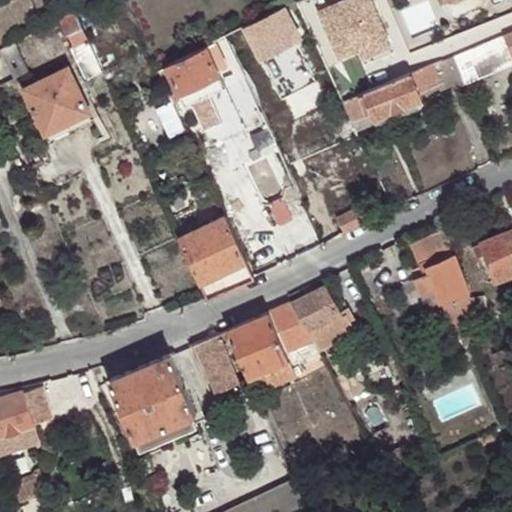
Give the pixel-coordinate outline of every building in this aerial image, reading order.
[(323,0),(307,0),(304,1),(310,13),(326,6),(323,0)] [(303,45),(283,6),(243,26),(263,65),(303,45)] [(98,64),(73,10),(59,18),(73,46),(70,48),(81,72),(98,64)] [(49,63),(33,31),(0,49),(15,81),(49,63)] [(511,32),(467,51),(454,57),(461,73),(464,81),(501,65),(500,62),(511,57),(511,32)] [(214,41),(157,70),(164,85),(172,80),(186,108),(224,88),(211,61),(220,56),(214,41)] [(441,62),(343,103),(350,119),(371,110),(376,120),(421,102),(417,91),(461,73),(454,57),(441,62)] [(89,112),(67,67),(23,90),(44,134),(89,112)] [(125,122),(115,100),(99,108),(110,129),(125,122)] [(170,219),(206,298),(227,290),(240,284),(253,278),(209,181),(197,187),(204,203),(208,200),(218,221),(188,237),(178,216),(170,219)] [(324,219),(334,239),(371,220),(364,206),(337,220),(334,214),(324,219)] [(511,229),(471,246),(474,254),(482,251),(494,281),(511,273),(511,229)] [(443,301),(453,322),(472,314),(470,298),(469,290),(455,256),(443,232),(411,247),(422,271),(428,269),(429,272),(414,278),(421,295),(436,289),(441,302),(443,301)] [(323,286),(292,301),(312,339),(317,349),(352,333),(347,322),(344,315),(341,316),(338,312),(323,286)] [(485,296),(470,298),(472,314),(473,321),(488,319),(485,296)] [(292,301),(291,302),(228,330),(238,352),(233,354),(235,358),(239,356),(249,377),(290,360),(286,350),(312,339),(292,301)] [(344,315),(347,322),(352,320),(347,307),(338,312),(341,316),(344,315)] [(490,339),(488,319),(473,321),(476,340),(490,339)] [(238,382),(218,334),(197,343),(216,392),(238,382)] [(196,412),(172,353),(111,379),(136,437),(139,435),(196,412)] [(0,398),(0,443),(2,452),(34,441),(29,426),(35,424),(35,423),(54,416),(44,385),(25,393),(24,392),(0,398)] [(196,412),(139,435),(142,442),(204,417),(201,410),(196,412)] [(136,462),(143,475),(155,469),(148,456),(136,462)] [(41,472),(10,483),(17,503),(47,492),(41,472)] [(292,511),(304,507),(294,482),(232,511),(292,511)]
